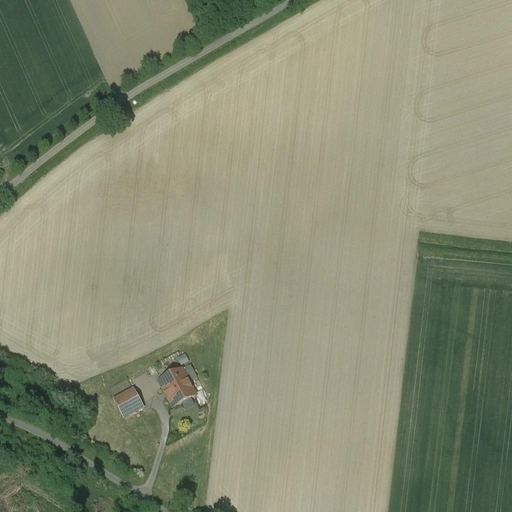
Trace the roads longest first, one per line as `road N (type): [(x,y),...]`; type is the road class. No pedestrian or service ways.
road 1 (unclassified): [(0,192),(132,90),(296,0)]
road 2 (unclassified): [(0,421),(167,511)]
